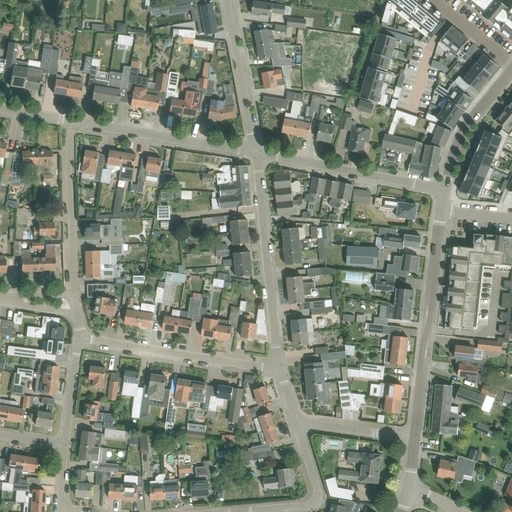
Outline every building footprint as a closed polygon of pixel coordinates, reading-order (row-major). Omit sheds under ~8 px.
[(194,0),(190,1),(173,4),(169,5),(171,12),(178,10),(178,11),(194,8),(197,21),(214,18),(211,4),(196,7),(194,0)] [(388,4),(382,22),(388,24),(391,16),(392,12),(391,11),(392,6),(428,36),(432,39),(446,22),(440,18),(435,13),(430,9),(425,5),(419,0),(390,0),(388,3),(388,4)] [(462,0),(470,6),(470,5),(477,11),(484,17),(490,11),(498,1),(496,0),(462,0)] [(511,10),(511,11),(498,1),(490,11),(484,17),(484,18),(494,26),(496,23),(503,28),(500,31),(511,40),(511,10)] [(252,12),(252,15),(271,18),(272,13),(284,15),(285,6),(273,5),(273,4),(254,2),(253,4),(251,5),(250,11),(252,12)] [(214,18),(197,21),(199,34),(204,33),(204,34),(216,32),(214,18)] [(306,21),(288,19),(287,26),(305,29),(306,21)] [(11,31),(12,25),(3,23),(2,30),(11,31)] [(286,33),(287,26),(275,25),(275,31),(286,33)] [(438,44),(438,45),(446,52),(447,50),(461,34),(452,27),(438,44)] [(381,28),(379,34),(397,39),(413,44),(413,42),(414,39),(414,38),(381,28)] [(195,31),(183,30),(183,38),(194,39),(195,31)] [(255,32),(258,46),(269,44),(274,43),(272,31),(266,30),(255,32)] [(379,34),(376,44),(394,49),(397,39),(379,34)] [(461,34),(447,50),(458,59),(460,57),(461,59),(465,54),(461,50),(469,40),(461,34)] [(118,35),(117,44),(131,47),(133,38),(118,35)] [(10,43),(5,72),(12,73),(9,86),(24,88),(26,75),(26,74),(27,68),(28,63),(15,61),(16,51),(18,44),(13,43),(10,43)] [(269,44),(258,46),(260,60),(272,58),(273,67),(292,67),(292,58),(287,58),(283,43),(274,43),(269,44)] [(376,44),(373,54),(391,59),(394,49),(376,44)] [(49,64),(51,50),(43,48),(40,67),(48,69),(49,64)] [(51,50),(49,64),(56,65),(59,51),(51,50)] [(373,54),(370,66),(387,71),(391,59),(373,54)] [(477,63),(477,64),(491,75),(499,67),(484,55),(477,63)] [(92,58),(86,57),(83,71),(90,72),(92,61),(92,58)] [(92,61),(90,72),(89,77),(95,78),(97,67),(98,62),(92,61)] [(143,108),(146,89),(138,88),(138,85),(135,84),(136,78),(137,69),(138,63),(131,62),(130,68),(127,89),(126,92),(132,93),(130,105),(130,106),(143,108)] [(476,62),(468,71),(470,72),(484,84),(491,75),(477,64),(477,63),(476,62)] [(121,80),(108,78),(108,82),(105,102),(118,104),(118,103),(121,88),(127,89),(130,68),(123,66),(122,75),(121,80)] [(40,77),(41,71),(27,68),(26,74),(26,75),(24,88),(38,91),(40,77)] [(369,68),(366,78),(384,83),(387,73),(369,68)] [(267,69),(268,73),(263,74),(266,89),(285,85),(282,70),(274,72),(274,69),(267,69)] [(459,76),(454,82),(466,91),(470,86),(477,92),(484,84),(470,72),(464,80),(459,76)] [(56,74),(55,83),(53,93),(66,95),(68,82),(63,81),(64,75),(56,74)] [(68,82),(66,95),(80,98),(83,79),(69,76),(68,82)] [(366,78),(363,88),(381,93),(381,94),(385,95),(389,84),(384,83),(366,78)] [(168,79),(166,92),(172,93),(174,80),(168,79)] [(199,79),(198,87),(206,88),(207,80),(199,79)] [(93,90),(91,100),(105,102),(108,82),(101,81),(95,80),(93,90)] [(206,88),(205,96),(211,97),(214,81),(207,80),(206,88)] [(439,85),(434,92),(449,101),(464,111),(472,99),(457,89),(453,95),(439,85)] [(340,90),(341,89),(335,88),(333,97),(343,98),(343,91),(340,90)] [(363,88),(360,98),(378,103),(381,94),(381,93),(363,88)] [(146,89),(143,108),(157,110),(159,97),(158,97),(159,93),(154,92),(154,91),(146,89)] [(184,102),(182,115),(195,117),(196,111),(200,111),(203,92),(186,89),(186,92),(184,102)] [(286,100),(288,100),(302,102),(303,94),(287,92),(286,100)] [(210,100),(209,109),(207,119),(221,121),(221,120),(235,117),(231,94),(225,95),(226,100),(224,100),(224,102),(210,100)] [(288,100),(286,100),(274,98),(273,107),(286,109),(288,100)] [(170,102),(168,112),(182,115),(184,102),(171,99),(170,102)] [(449,101),(443,110),(458,120),(464,111),(449,101)] [(299,116),(296,135),(309,138),(314,112),(318,113),(319,106),(311,105),(310,107),(307,107),(305,117),(299,116)] [(318,113),(317,119),(322,120),(318,139),(331,142),(333,134),(335,134),(338,122),(334,121),(334,124),(325,122),(325,120),(323,120),(325,107),(319,106),(318,113)] [(357,112),(370,115),(371,109),(358,106),(357,112)] [(511,113),(506,109),(496,121),(509,132),(511,128),(511,113)] [(443,110),(437,119),(452,129),(458,120),(443,110)] [(414,126),(417,117),(397,111),(394,119),(414,126)] [(296,135),(299,116),(286,113),(282,132),(296,135)] [(340,128),(348,131),(348,130),(351,121),(353,116),(344,113),(340,128)] [(369,144),(371,130),(367,130),(368,129),(355,127),(357,123),(351,121),(348,130),(352,131),(348,151),(363,153),(365,143),(369,144)] [(430,123),(426,132),(435,135),(432,143),(445,148),(452,132),(430,123)] [(486,131),(481,141),(498,148),(503,138),(486,131)] [(385,134),(384,137),(382,147),(413,154),(411,164),(410,164),(408,173),(435,178),(441,148),(432,146),(385,134)] [(1,141),(0,140),(0,156),(6,158),(4,171),(2,170),(1,177),(1,176),(0,180),(0,183),(9,185),(10,182),(13,157),(13,153),(5,151),(6,144),(0,143),(1,141)] [(481,141),(477,151),(494,158),(498,148),(481,141)] [(13,157),(10,182),(22,181),(22,167),(37,166),(37,150),(28,150),(28,152),(22,152),(22,157),(13,157)] [(45,150),(37,150),(37,166),(52,166),(52,152),(45,152),(45,150)] [(97,168),(100,153),(86,151),(84,164),(80,163),(79,172),(96,175),(97,168)] [(103,169),(101,183),(110,184),(112,171),(114,169),(115,165),(121,166),(123,153),(110,151),(107,170),(103,169)] [(477,151),(473,161),(490,168),(494,158),(477,151)] [(127,180),(133,181),(137,156),(123,153),(121,166),(119,179),(127,180)] [(146,176),(159,179),(162,160),(149,157),(147,170),(141,169),(138,185),(137,192),(143,193),(146,176)] [(473,161),(469,171),(486,178),(490,168),(473,161)] [(233,173),(217,175),(218,186),(220,186),(222,186),(234,186),(240,185),(240,182),(249,181),(248,166),(232,167),(233,173)] [(274,176),(275,183),(273,184),(274,187),(275,188),(275,189),(301,187),(300,183),(298,181),(295,182),(294,183),(291,183),(290,174),(289,174),(290,171),(286,170),(284,171),(283,175),(274,176)] [(469,171),(464,181),(481,188),(486,178),(469,171)] [(203,174),(203,183),(215,183),(215,174),(203,174)] [(313,177),(310,195),(309,200),(308,202),(312,203),(315,202),(315,199),(314,197),(314,194),(324,196),(327,180),(320,179),(319,177),(316,177),(315,178),(313,177)] [(327,180),(324,196),(332,198),(332,200),(330,202),(330,205),(331,207),(335,208),(340,183),(338,182),(338,181),(335,180),(334,181),(327,180)] [(222,186),(220,186),(220,197),(235,195),(235,197),(251,195),(249,181),(240,182),(240,185),(234,186),(222,186)] [(464,181),(460,191),(477,199),(481,188),(464,181)] [(340,183),(335,208),(339,208),(341,207),(341,204),(340,202),(341,199),(350,201),(353,185),(346,184),(346,182),(343,182),(342,183),(340,183)] [(301,187),(275,189),(275,191),(274,192),(275,195),(276,195),(277,203),(302,200),(293,201),(292,192),(294,191),(296,193),(300,193),(301,191),(301,187)] [(355,189),(353,202),(370,204),(372,191),(355,189)] [(235,197),(218,199),(219,208),(219,209),(242,207),(252,206),(251,195),(235,197)] [(376,198),(375,207),(398,210),(397,217),(405,218),(415,220),(417,205),(400,203),(400,200),(383,198),(383,199),(376,198)] [(302,200),(277,203),(277,204),(276,205),(276,208),(277,209),(278,216),(294,215),(293,205),(296,205),(298,207),(301,206),(303,204),(302,200)] [(133,212),(132,219),(139,218),(143,208),(138,205),(135,212),(133,212)] [(122,207),(114,206),(113,213),(113,215),(112,219),(132,219),(133,212),(121,213),(122,207)] [(159,207),(159,216),(171,215),(171,206),(159,207)] [(247,220),(231,221),(232,233),(248,232),(247,220)] [(38,228),(33,229),(33,239),(35,238),(39,238),(39,235),(54,235),(54,223),(44,223),(38,223),(38,227),(38,228)] [(92,226),(86,226),(86,240),(96,239),(101,239),(103,239),(112,239),(111,225),(99,226),(99,223),(92,223),(92,226)] [(330,225),(323,226),(324,239),(324,245),(331,245),(331,239),(332,238),(330,225)] [(283,230),(284,242),(300,240),(299,228),(283,230)] [(248,232),(232,233),(233,245),(249,244),(248,232)] [(376,248),(378,248),(383,249),(384,246),(404,249),(404,247),(420,249),(422,237),(396,234),(395,239),(385,237),(385,239),(377,238),(376,248)] [(446,328),(473,331),(479,282),(481,263),(484,264),(498,265),(511,266),(511,237),(487,235),(487,241),(484,240),(484,236),(475,235),(474,249),(454,246),(447,311),(445,330),(446,328)] [(311,251),(319,250),(325,249),(324,245),(324,239),(324,238),(318,238),(319,242),(311,243),(311,251)] [(300,240),(284,242),(285,254),(301,252),(300,240)] [(54,244),(46,245),(46,254),(47,271),(55,270),(54,244)] [(97,251),(87,251),(87,265),(108,264),(110,264),(110,255),(124,255),(124,245),(110,246),(110,251),(108,251),(100,251),(97,251)] [(377,267),(378,249),(347,247),(346,265),(377,267)] [(29,250),(21,250),(21,272),(30,271),(29,254),(29,250)] [(234,253),(235,265),(251,264),(250,252),(234,253)] [(301,252),(285,254),(286,266),(303,264),(301,252)] [(38,258),(38,254),(37,254),(38,258),(31,258),(31,254),(29,254),(30,271),(33,271),(38,271),(38,258)] [(38,258),(38,271),(47,271),(46,254),(38,254),(38,258)] [(387,265),(386,274),(396,274),(406,276),(407,271),(417,273),(419,257),(409,256),(404,255),(404,257),(394,256),(393,266),(387,265)] [(108,264),(87,265),(87,279),(97,278),(101,278),(114,278),(113,264),(110,264),(108,264)] [(251,264),(235,265),(237,278),(253,276),(251,264)] [(325,268),(322,268),(308,270),(309,277),(336,274),(336,270),(325,268)] [(165,282),(164,288),(162,303),(162,305),(169,306),(173,287),(173,282),(184,283),(185,280),(186,275),(167,272),(167,274),(165,281),(165,282)] [(346,272),(346,281),(368,282),(368,274),(346,272)] [(230,275),(218,273),(217,279),(229,281),(229,282),(242,283),(242,280),(230,278),(230,275)] [(376,280),(375,289),(394,291),(396,274),(386,274),(376,273),(376,280)] [(205,283),(205,277),(186,275),(185,280),(191,281),(205,283)] [(133,276),(133,284),(134,284),(144,284),(145,276),(133,276)] [(289,292),(311,289),(315,289),(314,283),(303,284),(302,277),(287,278),(289,292)] [(224,289),(224,288),(225,282),(215,280),(214,287),(224,289)] [(97,298),(95,313),(115,316),(117,300),(98,297),(98,291),(110,291),(110,284),(87,285),(88,298),(97,298)] [(127,284),(125,284),(123,297),(129,298),(128,305),(133,306),(134,299),(131,298),(134,284),(133,284),(127,284)] [(164,288),(158,287),(155,302),(162,303),(164,288)] [(331,288),(333,307),(340,306),(338,287),(331,288)] [(311,289),(289,292),(290,304),(304,303),(304,296),(312,295),(311,289)] [(389,303),(388,307),(412,309),(414,290),(397,289),(395,304),(389,303)] [(193,322),(194,316),(199,316),(202,299),(191,298),(191,301),(189,315),(180,314),(179,319),(177,332),(191,334),(193,322)] [(219,320),(216,338),(230,341),(232,328),(237,328),(239,314),(239,308),(231,306),(229,321),(219,320)] [(325,307),(312,308),(313,315),(326,314),(325,312),(333,312),(333,307),(326,307),(325,307)] [(388,307),(386,319),(389,319),(392,319),(401,320),(411,321),(412,309),(388,307)] [(241,324),(241,331),(243,331),(242,337),(255,339),(256,333),(267,335),(266,326),(264,310),(262,309),(259,309),(257,325),(250,324),(251,316),(245,315),(244,315),(243,325),(241,324)] [(172,316),(165,315),(163,330),(177,332),(179,319),(180,314),(180,311),(173,310),(172,316)] [(127,311),(125,324),(138,326),(140,313),(127,311)] [(140,313),(138,326),(152,328),(154,315),(140,313)] [(219,320),(219,318),(204,316),(201,336),(216,338),(219,320)] [(28,326),(26,337),(28,337),(37,339),(43,339),(62,342),(63,328),(58,327),(59,319),(46,317),(43,317),(41,328),(28,326)] [(0,333),(11,335),(13,321),(0,319),(0,333)] [(291,321),(293,334),(314,332),(313,319),(291,321)] [(389,333),(390,326),(368,324),(367,332),(387,335),(387,333),(389,333)] [(314,332),(293,334),(294,346),(315,344),(314,332)] [(387,340),(386,350),(407,352),(409,338),(394,337),(394,335),(389,334),(388,340),(387,340)] [(18,348),(17,356),(41,359),(45,360),(46,354),(55,355),(60,356),(62,342),(43,339),(42,346),(47,346),(46,351),(18,348)] [(501,352),(502,343),(479,340),(478,349),(501,352)] [(456,364),(460,365),(460,364),(462,364),(462,365),(478,366),(483,367),(484,361),(473,360),(474,348),(456,346),(455,358),(457,358),(456,364)] [(386,350),(384,363),(405,366),(407,352),(386,350)] [(346,352),(329,354),(321,354),(322,361),(346,359),(346,352)] [(323,363),(306,365),(308,385),(325,383),(323,363)] [(361,364),(360,371),(384,374),(385,367),(361,364)] [(460,364),(460,365),(458,377),(468,378),(468,380),(476,381),(476,383),(481,385),(485,376),(478,373),(478,366),(462,365),(462,364),(460,364)] [(57,381),(59,367),(38,365),(37,373),(23,371),(22,377),(32,378),(36,379),(57,381)] [(89,387),(103,388),(106,368),(92,367),(90,380),(89,385),(89,387)] [(126,371),(124,381),(124,382),(125,382),(124,389),(138,390),(139,383),(140,373),(126,371)] [(384,374),(360,371),(359,377),(383,380),(384,374)] [(164,390),(166,377),(152,375),(150,390),(144,389),(143,397),(142,407),(141,412),(141,415),(149,416),(149,413),(150,404),(163,406),(162,410),(167,411),(168,408),(167,408),(170,391),(164,390)] [(55,395),(57,381),(36,379),(34,392),(41,393),(55,395)] [(174,427),(177,407),(189,409),(190,403),(190,402),(190,401),(193,381),(179,379),(177,391),(170,389),(170,391),(167,408),(168,408),(167,411),(165,426),(174,427)] [(204,406),(203,411),(209,412),(209,411),(210,401),(205,400),(207,384),(193,381),(190,401),(190,402),(190,403),(204,406)] [(345,410),(352,411),(350,393),(349,381),(343,381),(339,382),(340,387),(340,397),(343,397),(345,410)] [(111,382),(108,400),(116,401),(118,382),(111,382)] [(329,382),(325,383),(308,385),(309,399),(330,397),(329,382)] [(403,386),(381,383),(380,390),(387,391),(386,398),(401,400),(403,386)] [(13,384),(12,394),(24,395),(25,385),(13,384)] [(436,385),(434,410),(450,412),(452,386),(436,385)] [(487,395),(487,396),(495,399),(498,391),(484,385),(481,392),(487,395)] [(210,401),(209,411),(208,418),(215,419),(217,406),(223,407),(225,399),(231,400),(233,388),(219,386),(217,397),(211,396),(210,401)] [(254,391),(259,405),(270,401),(266,387),(254,391)] [(486,397),(460,387),(455,399),(489,412),(495,399),(487,396),(486,397)] [(234,400),(231,400),(228,421),(237,423),(242,390),(236,389),(234,400)] [(360,404),(365,404),(365,396),(350,393),(352,411),(359,411),(360,404)] [(142,407),(143,397),(135,396),(132,418),(140,419),(141,415),(141,412),(142,407)] [(45,413),(32,411),(30,419),(36,420),(35,425),(50,427),(54,399),(42,397),(41,403),(47,404),(45,413)] [(381,404),(380,411),(400,413),(401,400),(386,398),(385,405),(381,404)] [(0,418),(6,420),(9,401),(0,399),(0,418)] [(9,401),(6,420),(20,422),(22,410),(16,409),(17,402),(9,401)] [(91,401),(91,405),(87,405),(85,419),(105,422),(104,428),(114,429),(115,420),(113,420),(113,415),(98,413),(100,402),(91,401)] [(242,409),(244,416),(250,414),(248,407),(242,409)] [(450,412),(434,410),(432,433),(442,434),(457,435),(459,415),(450,412)] [(250,414),(244,416),(239,417),(238,431),(245,429),(243,424),(247,423),(252,421),(250,414)] [(275,427),(271,414),(259,417),(254,419),(258,433),(264,431),(275,427)] [(476,431),(487,435),(490,426),(479,422),(476,431)] [(264,431),(258,433),(262,445),(252,447),(252,452),(253,454),(267,452),(273,451),(270,444),(280,441),(275,427),(264,431)] [(105,436),(125,439),(126,431),(106,428),(105,436)] [(188,430),(187,438),(205,440),(206,432),(188,430)] [(83,432),(81,446),(101,448),(103,434),(83,432)] [(147,434),(139,435),(141,454),(149,453),(147,434)] [(226,435),(226,436),(222,436),(221,442),(225,443),(235,445),(236,437),(226,435)] [(176,440),(169,440),(169,448),(176,448),(177,443),(179,443),(179,439),(176,439),(176,440)] [(101,448),(81,446),(80,459),(92,461),(92,463),(99,464),(101,448)] [(481,453),(473,450),(469,459),(478,462),(481,453)] [(273,451),(267,452),(253,454),(252,452),(235,452),(235,460),(239,460),(239,464),(250,463),(250,461),(254,461),(259,460),(260,466),(270,464),(269,458),(275,457),(274,451),(273,451)] [(339,470),(338,479),(360,482),(378,484),(381,455),(363,454),(348,453),(347,462),(362,463),(361,473),(339,470)] [(2,459),(0,468),(0,470),(0,471),(7,472),(8,467),(15,469),(12,484),(19,484),(20,479),(21,472),(24,457),(10,454),(9,460),(2,459)] [(438,476),(446,477),(446,478),(451,479),(451,478),(453,479),(453,481),(462,483),(464,476),(472,477),(476,462),(458,456),(457,462),(449,460),(449,463),(441,462),(438,476)] [(21,472),(27,473),(28,471),(36,472),(37,465),(43,466),(44,460),(24,457),(21,472)] [(191,482),(192,487),(193,497),(209,496),(207,475),(212,474),(211,461),(203,461),(204,467),(195,468),(196,482),(191,482)] [(101,464),(100,471),(103,471),(118,472),(118,471),(119,465),(101,464)] [(278,478),(263,480),(265,490),(295,486),(292,468),(283,470),(277,470),(278,478)] [(92,485),(86,485),(87,471),(79,470),(76,496),(91,497),(92,485)] [(156,481),(150,482),(151,490),(152,500),(166,499),(164,481),(164,474),(159,475),(156,478),(156,481)] [(138,477),(125,476),(124,485),(123,500),(137,501),(138,477)] [(20,479),(19,484),(26,484),(40,485),(41,478),(26,477),(26,480),(20,479)] [(326,480),(331,496),(353,500),(354,491),(338,488),(335,478),(326,480)] [(178,479),(164,481),(166,499),(180,498),(179,488),(178,479)] [(2,483),(1,490),(12,491),(12,490),(12,484),(2,483)] [(103,484),(103,486),(102,493),(110,494),(109,499),(123,500),(124,485),(103,484)] [(32,490),(31,503),(44,504),(45,491),(32,490)] [(339,500),(338,505),(332,504),(330,511),(328,511),(351,511),(356,503),(339,500)] [(43,511),(44,504),(31,503),(30,511),(43,511)] [(511,511),(511,507),(504,503),(500,509),(504,511),(511,511)]
